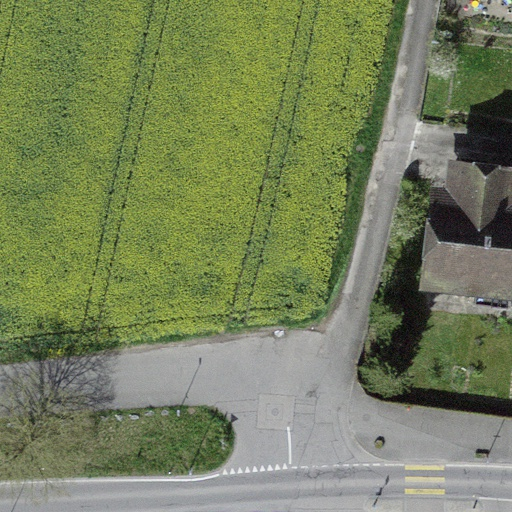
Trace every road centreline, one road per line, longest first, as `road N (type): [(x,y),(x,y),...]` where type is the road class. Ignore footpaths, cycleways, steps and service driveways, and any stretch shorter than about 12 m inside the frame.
road 1 (unclassified): [(288,404),(274,385),(212,376),(0,394)]
road 2 (secondary): [(293,510),(511,508)]
